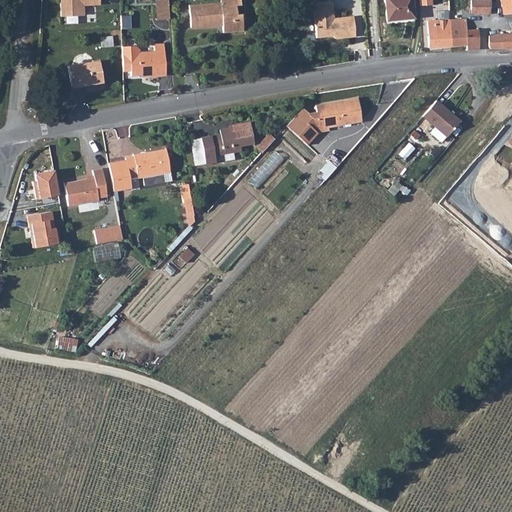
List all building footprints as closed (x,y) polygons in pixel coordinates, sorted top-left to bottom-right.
[(99,5),(98,0),(59,0),(61,17),(84,15),(83,6),(99,5)] [(168,0),(156,0),(158,17),(170,16),(168,0)] [(191,25),(223,23),(223,33),(243,31),(243,20),(234,21),(234,16),(237,15),(237,5),(241,5),(241,0),(220,0),(221,2),(189,4),(191,25)] [(384,0),(386,21),(413,19),(411,0),(384,0)] [(462,0),(464,11),(474,11),(489,11),(489,0),(462,0)] [(511,0),(498,0),(505,14),(511,13),(511,0)] [(314,4),(316,38),(328,37),(330,34),(334,34),(334,37),(337,39),(355,38),(353,18),(334,19),(332,3),(314,4)] [(241,5),(237,5),(237,15),(234,16),(234,21),(243,20),(241,5)] [(429,47),(450,46),(449,19),(427,21),(429,47)] [(449,19),(450,46),(466,45),(466,51),(478,49),(477,30),(465,30),(465,19),(449,19)] [(511,32),(488,35),(489,46),(490,48),(511,49),(511,32)] [(114,36),(103,36),(103,47),(114,46),(114,36)] [(135,45),(136,73),(145,72),(145,74),(165,73),(164,42),(153,42),(154,50),(138,50),(138,48),(135,45)] [(121,45),(122,70),(130,69),(130,73),(136,73),(135,45),(134,44),(121,45)] [(67,66),(71,87),(102,82),(98,60),(67,66)] [(333,103),(344,109),(357,116),(354,100),(333,103)] [(444,136),(445,137),(459,121),(435,101),(421,117),(433,127),(428,132),(439,142),(444,136)] [(297,141),(303,147),(317,132),(325,131),(325,127),(329,127),(344,109),(333,103),(331,104),(297,141)] [(282,128),(297,141),(331,104),(313,106),(313,113),(304,114),(299,110),(282,128)] [(329,127),(358,122),(357,116),(344,109),(329,127)] [(198,139),(203,164),(213,162),(212,156),(232,152),(231,147),(252,144),(247,122),(232,125),(232,127),(218,130),(219,135),(198,139)] [(264,150),(274,139),(269,134),(259,146),(264,150)] [(198,139),(188,140),(192,166),(203,164),(198,139)] [(124,160),(106,162),(111,190),(129,187),(127,177),(135,176),(135,177),(168,171),(164,149),(131,154),(132,156),(124,157),(124,160)] [(278,152),(249,179),(257,188),(286,160),(278,152)] [(67,207),(97,202),(97,200),(105,198),(100,170),(91,171),(92,179),(63,185),(67,207)] [(53,171),(33,175),(37,200),(58,197),(53,171)] [(168,171),(135,177),(136,181),(140,185),(170,179),(168,171)] [(181,206),(187,205),(188,223),(194,222),(192,184),(179,185),(181,206)] [(32,250),(56,245),(50,212),(26,217),(32,250)] [(92,230),(95,245),(120,240),(118,229),(118,226),(92,230)] [(58,349),(77,352),(78,339),(60,336),(58,349)]
